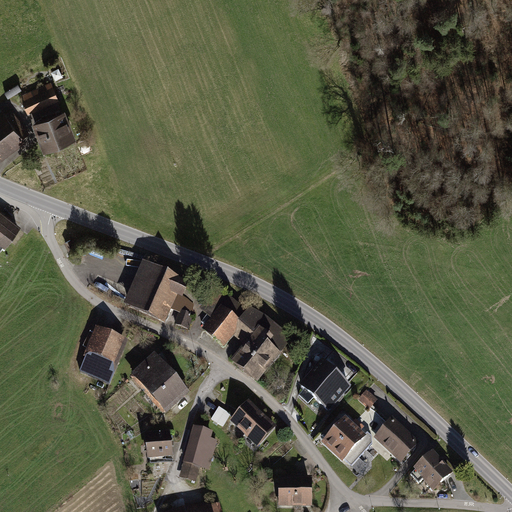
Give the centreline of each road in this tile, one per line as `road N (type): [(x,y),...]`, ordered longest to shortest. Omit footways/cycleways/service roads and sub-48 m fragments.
road 1 (residential): [(511,508),(356,501),(247,380),(76,286),(46,228),(54,206)]
road 2 (tertiary): [(511,494),(321,324),(263,289),(54,206)]
